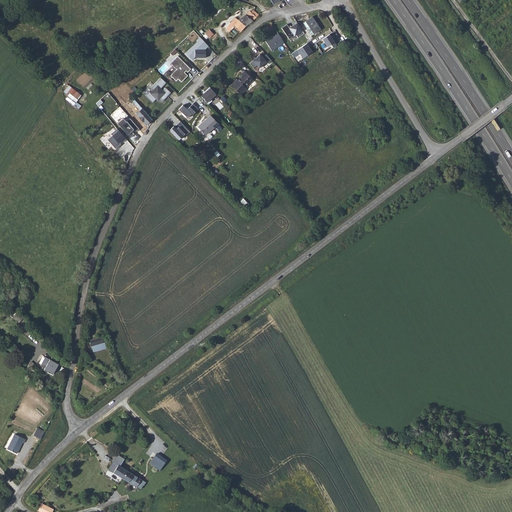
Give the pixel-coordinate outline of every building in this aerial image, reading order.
[(252,8),(238,21),(245,26),(256,17),(253,13),(254,11),(252,8)] [(303,19),(313,34),(320,29),(311,15),(303,19)] [(230,23),(239,32),(245,26),(238,21),(235,18),(230,23)] [(287,24),(282,27),(289,39),(303,30),(297,21),(288,26),(287,24)] [(233,26),(230,23),(224,29),(228,32),(233,26)] [(271,23),(263,28),(266,33),(274,28),(271,23)] [(266,41),(272,51),(285,43),(278,33),(266,41)] [(329,34),(321,38),(326,46),(334,41),(329,34)] [(192,60),(195,58),(205,58),(206,46),(201,40),(186,54),(192,60)] [(306,42),(296,49),(302,58),(311,51),(306,42)] [(260,54),(250,63),(254,68),(257,65),(259,68),(267,61),(269,63),(272,60),(266,54),(263,57),(260,54)] [(187,76),(183,72),(184,70),(187,73),(190,69),(177,56),(170,63),(176,70),(170,76),(175,81),(177,79),(181,82),(187,76)] [(243,85),(245,87),(252,80),(243,70),(239,75),(240,76),(238,79),(243,85)] [(160,89),(165,84),(160,78),(150,88),(153,91),(150,94),(157,101),(159,100),(162,103),(170,94),(165,88),(162,91),(160,89)] [(230,85),(236,92),(243,85),(238,79),(236,81),(236,80),(230,85)] [(63,92),(77,101),(82,94),(68,85),(63,92)] [(245,87),(243,85),(236,92),(239,94),(246,88),(245,87)] [(216,96),(210,88),(201,97),(208,105),(216,96)] [(72,106),(78,110),(82,105),(77,101),(72,106)] [(183,105),(179,109),(188,118),(191,115),(193,116),(198,110),(193,105),(187,110),(183,105)] [(137,116),(146,126),(153,120),(141,109),(135,114),(137,116)] [(201,123),(209,131),(217,124),(210,116),(201,123)] [(125,122),(123,119),(118,124),(130,136),(139,128),(129,118),(125,122)] [(190,132),(180,122),(170,131),(180,142),(190,132)] [(197,127),(205,135),(209,131),(201,123),(197,127)] [(125,139),(116,129),(110,134),(112,136),(107,139),(115,149),(125,139)] [(240,201),(247,208),(250,205),(243,198),(240,201)] [(89,342),(94,352),(105,347),(101,337),(89,342)] [(41,365),(50,371),(56,362),(42,352),(39,355),(42,357),(39,361),(42,363),(41,365)] [(37,429),(33,436),(40,440),(44,433),(44,432),(37,429)] [(14,435),(7,450),(17,456),(22,445),(23,446),(25,441),(14,435)] [(149,463),(160,471),(167,461),(157,453),(149,463)] [(115,474),(137,487),(138,487),(141,489),(142,489),(145,483),(126,471),(130,463),(123,459),(118,466),(119,466),(118,468),(117,467),(116,469),(117,469),(115,474)]
